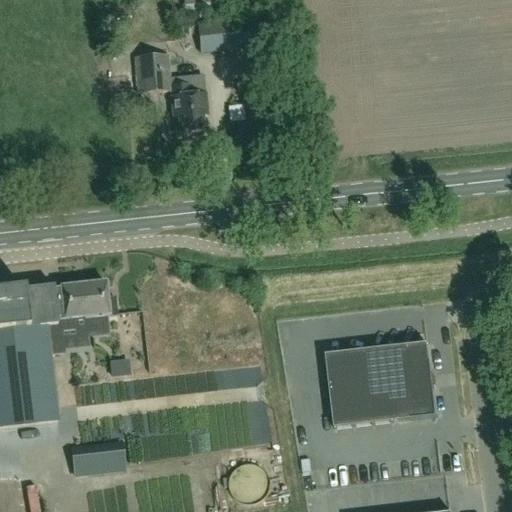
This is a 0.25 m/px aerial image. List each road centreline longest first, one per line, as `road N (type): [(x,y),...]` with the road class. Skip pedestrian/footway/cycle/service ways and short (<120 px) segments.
road 1 (secondary): [(511,180),(0,233)]
road 2 (unclassified): [(496,511),(475,311)]
